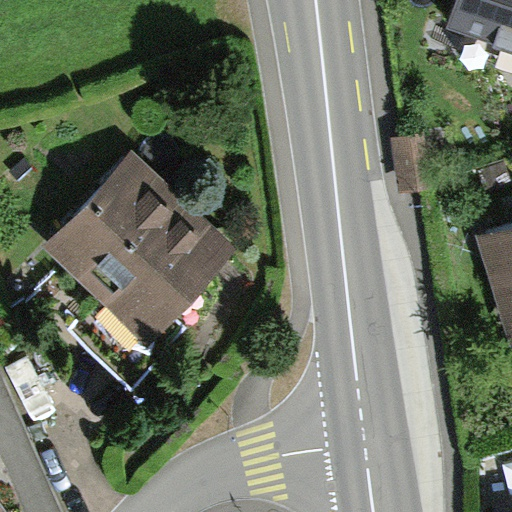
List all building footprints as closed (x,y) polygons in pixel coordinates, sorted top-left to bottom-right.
[(511,0),(450,0),(446,12),(511,34),(511,0)] [(424,127),(393,133),(402,185),(433,180),(424,127)] [(40,237),(147,335),(233,241),(126,144),(40,237)] [(511,213),(477,225),(511,332),(511,331),(511,213)] [(511,511),(511,498),(502,500),(503,511),(511,511)] [(0,511),(8,511),(0,500),(0,511)]
